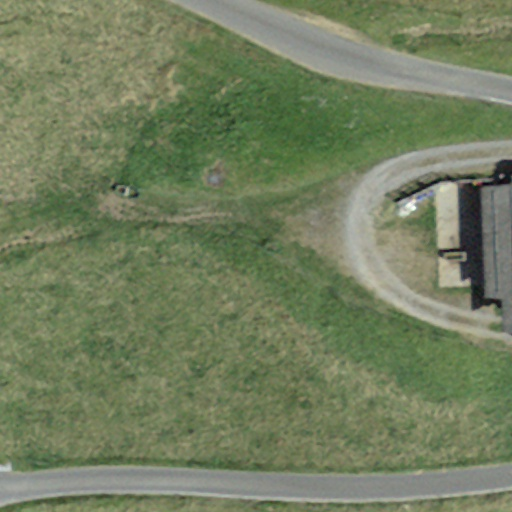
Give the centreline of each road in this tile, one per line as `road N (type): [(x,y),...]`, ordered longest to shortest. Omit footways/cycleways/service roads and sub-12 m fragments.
road 1 (unclassified): [(511,476),(436,489),(134,477),(0,495)]
road 2 (unclassified): [(205,0),(317,49),(511,87)]
